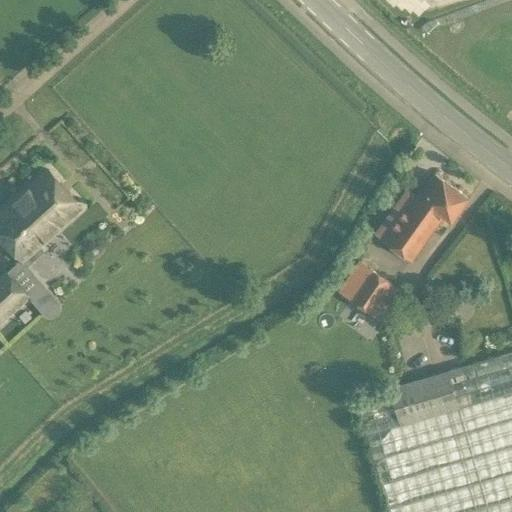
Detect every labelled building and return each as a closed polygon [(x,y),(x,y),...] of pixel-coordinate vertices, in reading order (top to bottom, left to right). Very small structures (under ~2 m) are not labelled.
[(48,168),(0,210),(0,235),(20,258),(81,205),(48,168)] [(434,174),(419,196),(416,194),(384,241),(411,260),(443,215),(451,220),(467,197),(434,174)] [(361,307),(371,314),(387,324),(406,294),(391,284),(381,277),(371,270),(359,262),(338,293),(351,300),(361,307)] [(5,272),(0,276),(0,319),(27,296),(5,272)] [(511,511),(511,352),(389,388),(355,398),(388,511),(511,511)]
